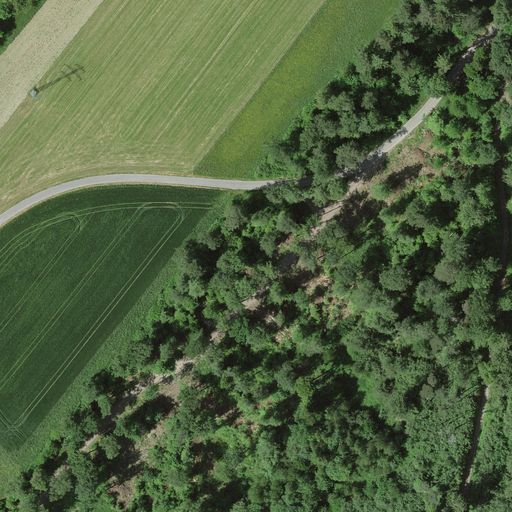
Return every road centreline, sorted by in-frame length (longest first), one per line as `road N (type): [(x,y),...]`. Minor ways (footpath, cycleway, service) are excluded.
road 1 (tertiary): [(0,220),(53,190),(94,180),(257,185),(348,171),(408,127),(511,13)]
road 2 (track): [(466,511),(507,250),(494,29)]
